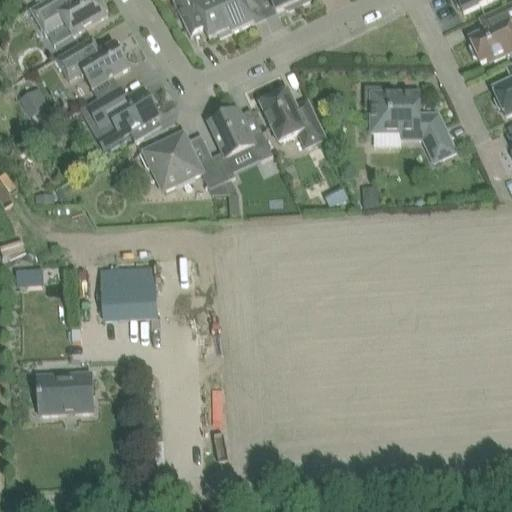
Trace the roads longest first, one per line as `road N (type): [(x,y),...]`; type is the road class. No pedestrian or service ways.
road 1 (residential): [(379,0),(210,80),(184,72),(140,0)]
road 2 (residential): [(511,194),(415,0)]
